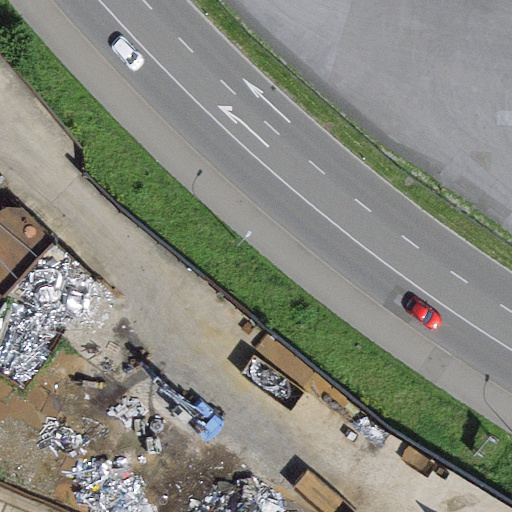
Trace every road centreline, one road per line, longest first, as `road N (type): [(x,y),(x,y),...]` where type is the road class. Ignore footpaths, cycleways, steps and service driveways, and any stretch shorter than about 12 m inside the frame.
road 1 (secondary): [(105,0),(217,121),(429,296),(511,349)]
road 2 (unknown): [(391,0),(511,23)]
